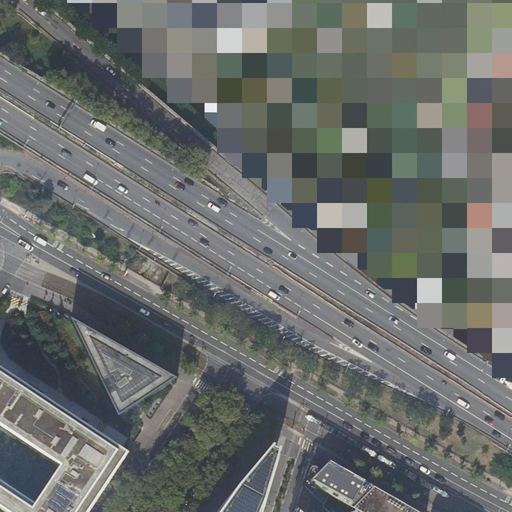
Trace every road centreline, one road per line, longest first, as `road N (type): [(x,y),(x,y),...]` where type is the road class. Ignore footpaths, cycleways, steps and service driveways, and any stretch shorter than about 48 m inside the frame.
road 1 (trunk): [(0,112),(511,440)]
road 2 (trunk): [(0,157),(36,168),(299,335),(511,440)]
road 3 (trunk): [(417,339),(20,0)]
road 4 (trunk): [(417,339),(0,73)]
road 5 (tertiary): [(229,352),(23,238)]
road 6 (tertiary): [(511,510),(321,403)]
road 7 (residential): [(229,352),(125,511)]
road 8 (residential): [(173,511),(273,377)]
